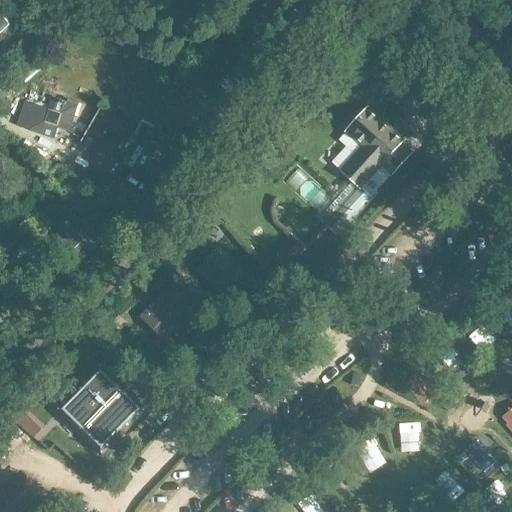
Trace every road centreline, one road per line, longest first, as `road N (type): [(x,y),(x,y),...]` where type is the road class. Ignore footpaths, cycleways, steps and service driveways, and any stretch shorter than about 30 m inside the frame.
road 1 (unknown): [(179,511),(359,326)]
road 2 (unknown): [(220,511),(394,357)]
road 3 (unknown): [(394,357),(511,241)]
